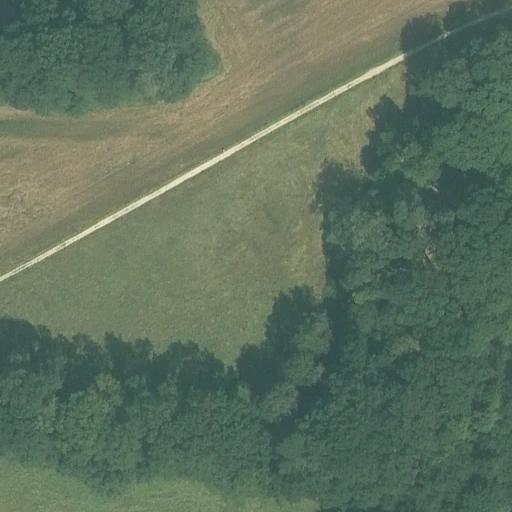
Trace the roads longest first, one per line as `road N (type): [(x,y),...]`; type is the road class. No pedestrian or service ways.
road 1 (track): [(505,10),(338,91),(0,280)]
road 2 (track): [(457,511),(505,10)]
